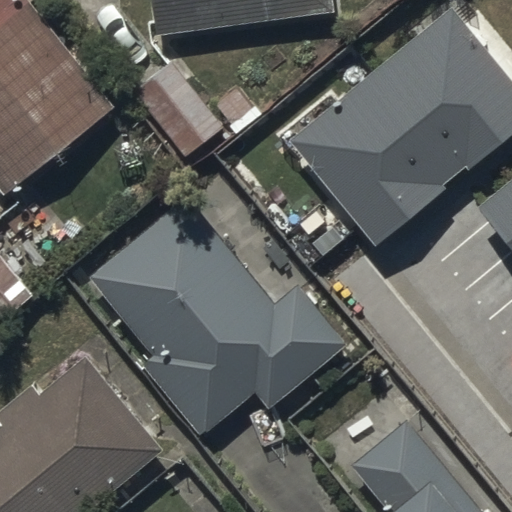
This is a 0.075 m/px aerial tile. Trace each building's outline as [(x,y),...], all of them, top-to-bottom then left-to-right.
[(119,95),(43,0),(0,0),(0,173),(8,183),(119,95)] [(148,0),(152,28),(333,9),(332,0),(148,0)] [(377,73),(459,172),(511,128),(511,70),(458,6),(377,73)] [(223,114),(171,51),(134,82),(186,145),(223,114)] [(297,139),(379,238),(459,172),(377,73),(297,139)] [(511,182),(485,204),(511,236),(511,182)] [(283,299),(194,193),(96,275),(159,348),(145,360),(207,433),(260,389),(273,404),(354,337),(306,280),(283,299)] [(0,287),(22,270),(0,242),(0,287)] [(0,511),(96,511),(166,457),(153,441),(162,434),(117,378),(111,382),(91,357),(41,397),(35,389),(0,416),(0,423),(5,429),(0,432),(0,511)] [(485,511),(410,423),(358,466),(388,501),(374,511),(485,511)]
